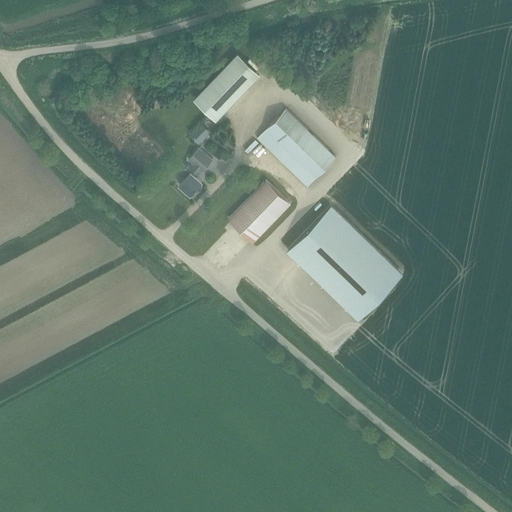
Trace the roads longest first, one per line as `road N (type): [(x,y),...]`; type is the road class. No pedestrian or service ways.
road 1 (unclassified): [(492,511),(249,315),(77,162),(0,62)]
road 2 (unclassified): [(0,61),(142,39),(264,0)]
